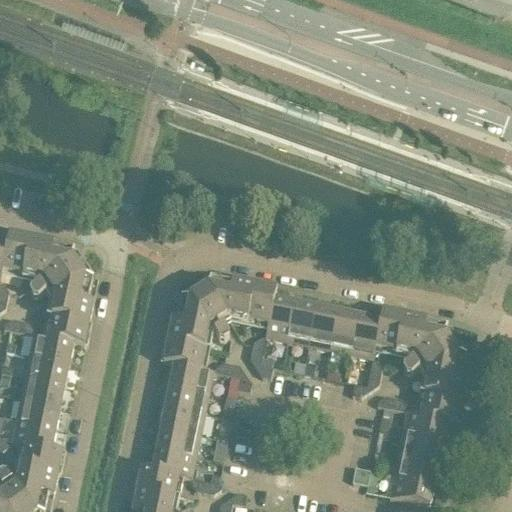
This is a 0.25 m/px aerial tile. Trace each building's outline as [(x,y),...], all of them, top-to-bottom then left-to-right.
[(21,280),(29,246),(10,242),(11,239),(9,239),(6,249),(1,276),(21,280)] [(30,243),(29,246),(21,280),(42,285),(45,282),(52,252),(53,248),(30,243)] [(52,252),(45,282),(42,285),(55,303),(58,301),(88,307),(92,286),(85,285),(72,264),(73,257),(52,252)] [(225,320),(231,290),(209,285),(208,292),(187,306),(181,305),(177,326),(206,332),(209,334),(226,323),(225,320)] [(247,328),(255,292),(255,290),(232,285),(231,290),(225,320),(226,323),(247,328)] [(273,304),(274,304),(276,294),(273,293),(273,296),(255,292),(247,328),(267,332),(273,304)] [(92,308),(88,307),(58,301),(55,303),(51,324),(85,331),(88,332),(92,308)] [(286,348),(294,309),(274,304),(273,304),(267,332),(265,344),(286,348)] [(307,352),(315,313),(294,309),(286,348),(307,352)] [(330,357),(338,318),(315,313),(307,352),(330,357)] [(394,358),(401,323),(383,319),(384,317),(381,316),(379,326),(380,326),(375,354),(394,358)] [(351,361),(359,322),(338,318),(330,357),(351,361)] [(418,360),(424,330),(425,325),(402,320),(401,323),(394,358),(416,362),(418,360)] [(380,326),(379,326),(359,322),(351,361),(372,366),(375,354),(380,326)] [(85,331),(51,324),(47,344),(47,345),(73,350),(83,352),(84,350),(81,349),(85,331)] [(11,337),(13,325),(12,325),(4,332),(3,336),(11,337)] [(18,339),(20,327),(13,325),(11,337),(18,339)] [(208,335),(206,332),(177,326),(171,325),(166,348),(169,349),(204,356),(208,335)] [(25,340),(27,328),(20,327),(18,339),(25,340)] [(446,334),(424,330),(418,360),(416,362),(428,380),(432,377),(460,383),(465,363),(458,362),(444,341),(446,334)] [(73,350),(47,345),(47,344),(33,341),(29,363),(68,371),(73,350)] [(252,349),(252,351),(264,354),(265,346),(260,344),(252,349)] [(200,376),(204,356),(169,349),(165,368),(162,367),(162,370),(173,372),(173,371),(200,376)] [(262,360),(264,354),(252,351),(250,358),(262,360)] [(261,367),(262,360),(250,358),(249,364),(261,367)] [(64,393),(68,371),(29,363),(24,384),(64,393)] [(260,371),(261,367),(249,364),(249,366),(254,375),(260,371)] [(375,368),(370,367),(368,378),(380,380),(381,377),(375,368)] [(221,381),(223,370),(222,370),(215,374),(214,380),(221,381)] [(228,383),(230,371),(223,370),(221,381),(228,383)] [(213,378),(200,376),(173,371),(173,372),(168,393),(208,400),(213,378)] [(235,384),(237,373),(230,371),(228,383),(235,384)] [(262,384),(264,372),(260,371),(254,375),(260,384),(262,384)] [(271,374),(264,372),(262,384),(270,386),(271,374)] [(239,373),(237,373),(235,384),(240,385),(244,382),(239,373)] [(465,385),(460,383),(432,377),(428,380),(423,401),(458,408),(461,409),(465,385)] [(380,380),(368,378),(367,386),(378,389),(380,380)] [(355,381),(353,391),(361,392),(365,393),(367,386),(367,383),(355,381)] [(240,385),(237,397),(249,400),(251,391),(244,382),(240,385)] [(60,414),(64,393),(24,384),(20,406),(60,414)] [(378,389),(367,386),(365,393),(369,398),(378,392),(378,389)] [(359,404),(361,392),(353,391),(351,402),(359,404)] [(369,398),(365,393),(361,392),(359,404),(360,404),(369,398)] [(204,422),(208,400),(168,393),(164,414),(204,422)] [(458,408),(423,401),(419,421),(445,426),(445,427),(456,429),(457,427),(454,426),(458,408)] [(383,414),(385,403),(384,403),(377,407),(375,413),(383,414)] [(391,416),(393,404),(385,403),(383,414),(391,416)] [(397,417),(400,406),(393,404),(391,416),(397,417)] [(55,435),(60,414),(20,406),(16,427),(55,435)] [(401,406),(400,406),(397,417),(405,419),(406,414),(401,406)] [(199,443),(204,422),(164,414),(159,435),(199,443)] [(441,448),(445,427),(445,426),(419,421),(406,418),(402,439),(441,448)] [(383,434),(397,434),(398,421),(383,420),(383,434)] [(51,456),(55,435),(16,427),(11,449),(24,452),(25,451),(51,456)] [(195,464),(199,443),(159,435),(155,456),(195,464)] [(437,470),(441,448),(402,439),(397,461),(437,470)] [(10,448),(3,446),(1,458),(2,458),(9,453),(10,448)] [(61,458),(51,456),(25,451),(24,452),(20,471),(54,479),(58,460),(61,460),(61,458)] [(190,486),(195,464),(155,456),(151,477),(150,478),(178,483),(190,486)] [(432,491),(437,470),(397,461),(393,482),(432,491)] [(57,479),(54,479),(20,471),(16,493),(18,496),(48,502),(52,503),(57,479)] [(174,503),(178,483),(150,478),(151,477),(140,475),(140,477),(142,478),(138,496),(174,503)] [(349,489),(365,492),(368,478),(352,475),(349,489)] [(425,511),(428,511),(432,491),(393,482),(389,504),(425,511)] [(198,499),(200,487),(192,486),(191,491),(196,499),(198,499)] [(204,501),(207,489),(200,487),(198,499),(204,501)] [(211,502),(214,490),(207,489),(204,501),(211,502)] [(221,492),(214,490),(211,502),(212,503),(219,497),(221,492)] [(45,511),(48,502),(18,496),(16,493),(0,502),(0,511),(45,511)] [(171,511),(174,503),(138,496),(136,496),(132,511),(171,511)] [(235,511),(236,511),(239,501),(237,501),(228,506),(231,511),(235,511)] [(243,511),(245,502),(239,501),(236,511),(243,511)]
